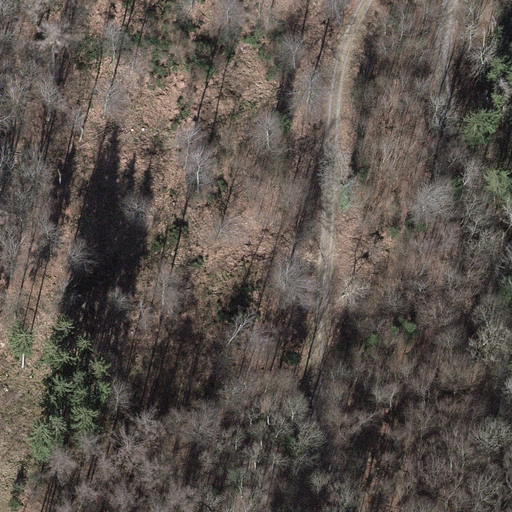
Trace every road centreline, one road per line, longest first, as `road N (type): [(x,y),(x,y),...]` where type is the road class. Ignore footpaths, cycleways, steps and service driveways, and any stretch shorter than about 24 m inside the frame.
road 1 (track): [(370,0),(349,40),(332,137),(326,455),(358,511)]
road 2 (track): [(451,0),(443,57),(450,107),(482,210),(493,324),(511,380)]
